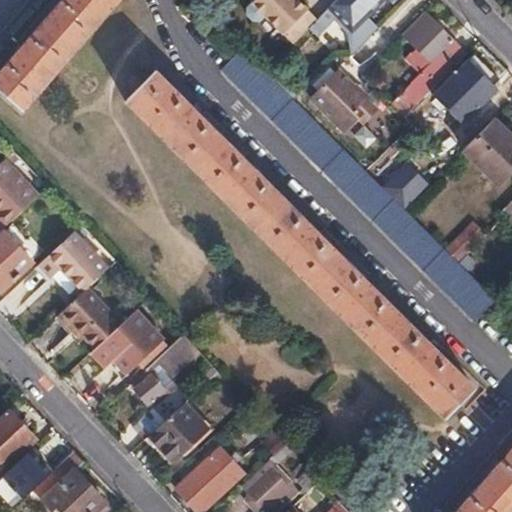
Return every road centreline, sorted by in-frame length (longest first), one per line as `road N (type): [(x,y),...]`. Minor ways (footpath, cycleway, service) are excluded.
road 1 (residential): [(511,377),(191,66),(163,0)]
road 2 (residential): [(0,346),(157,511)]
road 3 (unknown): [(511,405),(420,511)]
